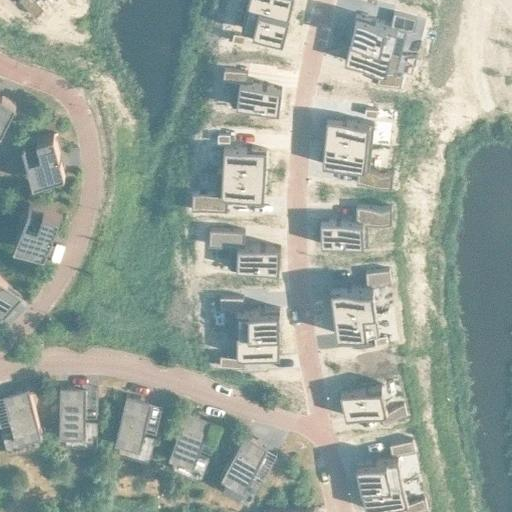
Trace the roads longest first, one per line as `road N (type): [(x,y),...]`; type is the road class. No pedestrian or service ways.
road 1 (residential): [(325,446),(306,255),(306,133),(339,0)]
road 2 (residential): [(0,66),(87,118),(102,176),(90,249),(74,285),(0,373)]
road 3 (residential): [(0,385),(71,374),(144,382),(325,446)]
